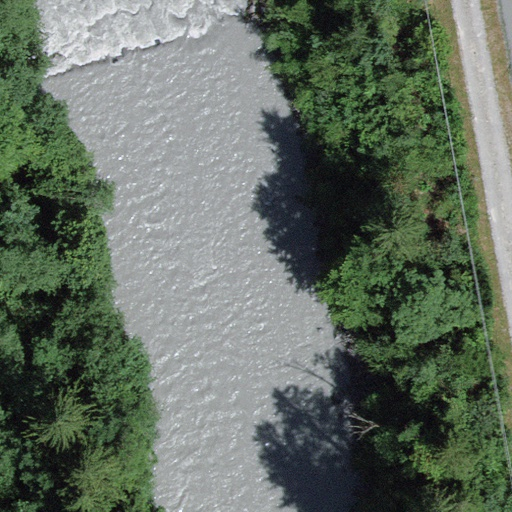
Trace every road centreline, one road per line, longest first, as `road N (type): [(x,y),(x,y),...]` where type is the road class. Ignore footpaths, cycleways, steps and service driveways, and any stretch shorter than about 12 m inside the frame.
road 1 (unknown): [(103,511),(19,116),(0,91)]
road 2 (track): [(464,0),(511,256)]
